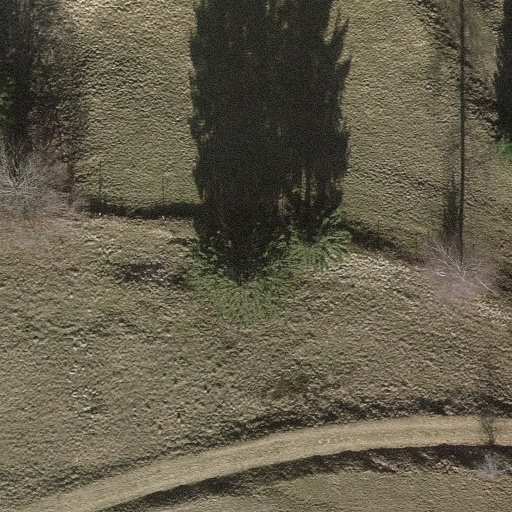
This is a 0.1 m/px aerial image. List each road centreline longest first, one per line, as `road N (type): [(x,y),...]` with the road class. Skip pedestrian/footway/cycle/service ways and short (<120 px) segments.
road 1 (track): [(511,450),(452,446),(260,472),(80,511)]
road 2 (track): [(443,0),(511,115)]
